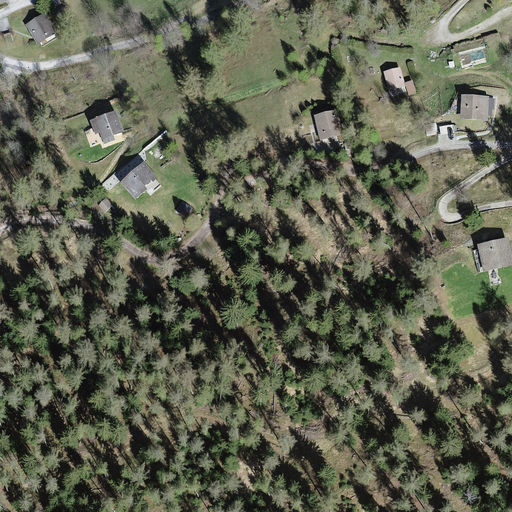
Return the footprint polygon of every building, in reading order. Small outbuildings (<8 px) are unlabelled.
[(25,29),(36,47),(58,33),(47,15),(25,29)] [(399,71),(383,75),(387,93),(404,88),(404,85),(399,71)] [(404,85),(407,96),(414,95),(411,83),(404,85)] [(489,98),(462,96),(460,121),(489,122),(489,98)] [(336,112),(313,118),(320,142),(343,137),(336,112)] [(117,115),(89,124),(97,146),(124,137),(117,115)] [(143,165),(120,186),(134,201),(156,179),(143,165)] [(511,259),(508,241),(478,249),(485,274),(511,266),(511,259)]
